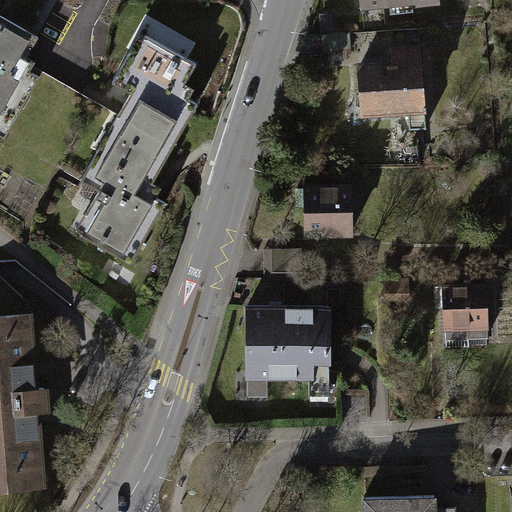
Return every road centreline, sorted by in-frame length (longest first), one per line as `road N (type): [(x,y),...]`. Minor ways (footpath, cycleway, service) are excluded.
road 1 (secondary): [(119,511),(174,382),(285,0)]
road 2 (residential): [(511,444),(309,452),(279,464),(245,511)]
